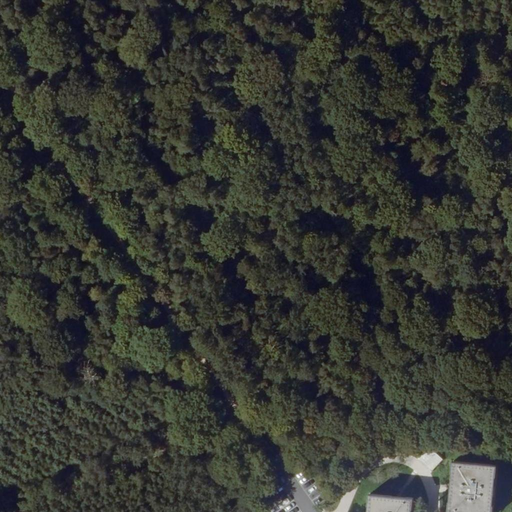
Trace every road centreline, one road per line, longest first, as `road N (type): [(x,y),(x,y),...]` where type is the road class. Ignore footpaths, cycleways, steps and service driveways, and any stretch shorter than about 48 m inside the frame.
road 1 (track): [(245,419),(0,68)]
road 2 (residential): [(437,511),(417,464),(390,456),(358,476),(339,511)]
